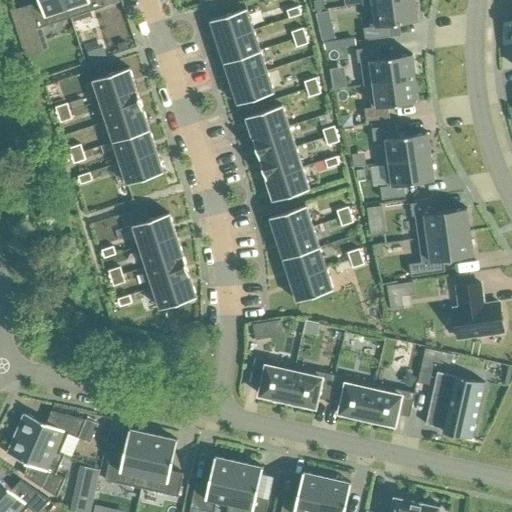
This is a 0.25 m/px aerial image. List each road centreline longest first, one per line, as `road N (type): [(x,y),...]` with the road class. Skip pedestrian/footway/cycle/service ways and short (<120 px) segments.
road 1 (residential): [(215,412),(226,353),(220,236),(148,0)]
road 2 (residential): [(215,412),(511,481)]
road 3 (residential): [(0,365),(215,412)]
road 4 (residential): [(511,198),(490,152),(475,87),(477,0)]
